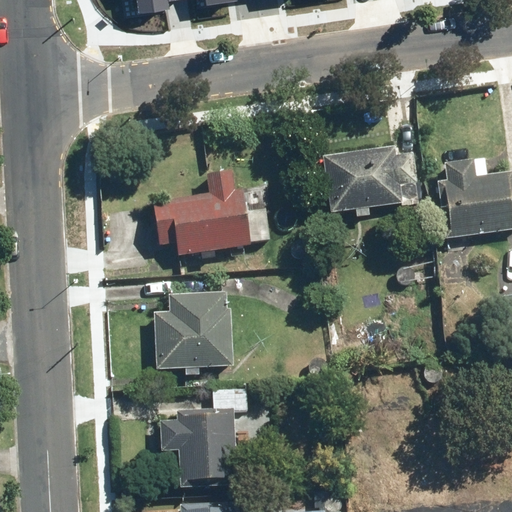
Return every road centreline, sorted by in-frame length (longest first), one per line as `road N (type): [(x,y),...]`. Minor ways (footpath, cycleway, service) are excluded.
road 1 (residential): [(28,100),(511,31)]
road 2 (residential): [(28,100),(51,511)]
